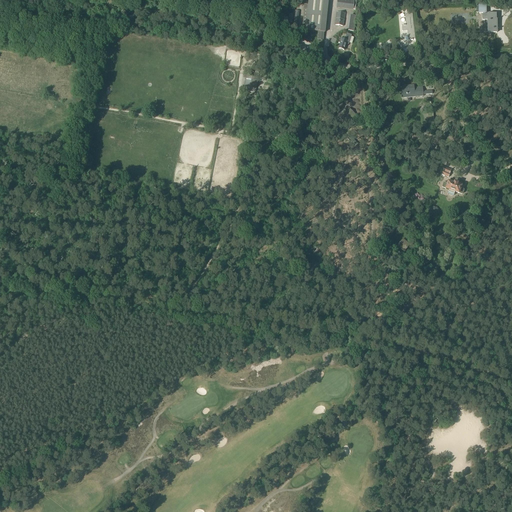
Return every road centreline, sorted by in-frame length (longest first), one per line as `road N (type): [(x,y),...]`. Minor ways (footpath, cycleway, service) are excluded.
road 1 (unknown): [(511,283),(455,315),(438,335),(415,341),(353,323),(300,324),(155,299)]
road 2 (unknown): [(246,215),(88,189),(0,185)]
road 3 (track): [(511,160),(465,124),(441,127),(444,160),(455,172),(487,177),(510,167)]
road 4 (unknown): [(178,303),(226,228),(261,143)]
road 5 (track): [(306,42),(255,13),(154,0)]
road 6 (track): [(239,146),(274,138),(321,102),(326,57)]
